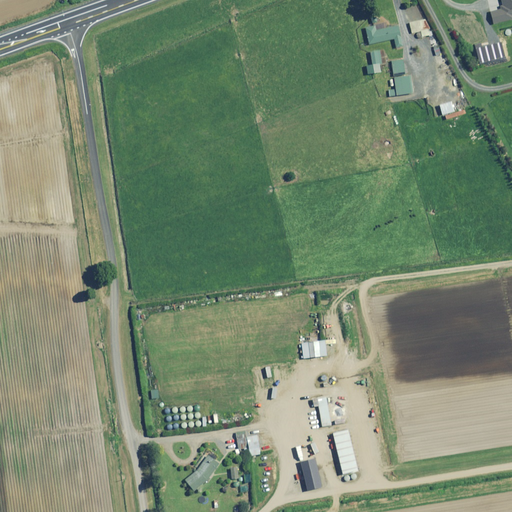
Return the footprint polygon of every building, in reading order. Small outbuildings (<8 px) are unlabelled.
[(490,11),(493,24),(511,18),(511,16),(511,0),(500,0),(502,5),(499,5),(500,8),(490,11)] [(409,22),(411,33),(429,29),(425,19),(409,22)] [(365,28),(369,45),(394,39),(396,48),(403,46),(398,26),(375,31),(374,26),(365,28)] [(500,42),(474,49),(478,63),(504,57),(500,42)] [(382,65),(379,51),(370,53),(372,65),(366,67),(368,75),(381,73),(379,65),(382,65)] [(404,74),(402,59),(391,61),(393,76),(404,74)] [(410,75),(393,77),(395,95),(412,93),(410,75)] [(454,111),(452,102),(440,105),(442,115),(454,111)] [(465,114),(464,109),(445,115),(446,119),(465,114)] [(327,356),(325,341),(302,344),(303,359),(327,356)] [(157,390),(150,391),(151,399),(158,399),(157,390)] [(330,420),(328,408),(338,406),(337,402),(327,403),(326,397),(312,400),(314,407),(318,406),(322,427),(331,425),(342,423),(341,418),(330,420)] [(358,471),(348,430),(333,434),(343,474),(358,471)] [(242,439),(241,432),(235,433),(239,450),(248,448),(246,438),(242,439)] [(260,454),(257,436),(247,438),(250,456),(260,454)] [(185,480),(193,491),(207,480),(219,464),(208,456),(197,470),(185,480)] [(239,478),(237,468),(230,469),(232,479),(239,478)] [(236,496),(237,503),(250,501),(249,494),(236,496)]
